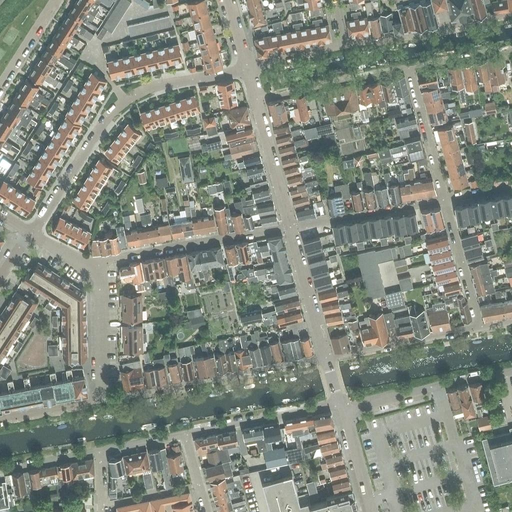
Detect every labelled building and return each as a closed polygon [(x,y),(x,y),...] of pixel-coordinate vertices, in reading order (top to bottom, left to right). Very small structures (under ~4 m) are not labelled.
[(77,0),(76,3),(95,15),(99,17),(101,14),(98,10),(96,9),(99,4),(92,0),(77,0)] [(133,0),(147,9),(153,7),(151,6),(142,0),(133,0)] [(189,7),(191,15),(208,11),(204,0),(195,0),(186,3),(187,8),(189,7)] [(257,0),(247,3),(250,14),(264,10),(261,0),(257,0)] [(322,5),(320,0),(296,0),(298,3),(304,2),(306,8),(322,5)] [(364,0),(368,17),(372,37),(382,35),(379,16),(373,17),(370,1),(373,0),(364,0)] [(396,0),(404,30),(416,28),(408,0),(396,0)] [(408,0),(416,28),(427,26),(420,0),(408,0)] [(432,0),(420,0),(427,26),(438,23),(434,8),(432,0)] [(447,0),(449,4),(447,5),(451,20),(459,18),(459,19),(463,18),(467,17),(466,16),(474,14),(470,0),(447,0)] [(482,0),(470,0),(474,14),(475,16),(486,13),(484,4),(482,0)] [(507,0),(496,0),(492,1),(495,13),(509,10),(507,0)] [(119,1),(117,5),(126,11),(128,7),(119,1)] [(76,3),(70,13),(82,21),(85,17),(92,21),(95,15),(76,3)] [(126,11),(117,5),(114,10),(123,15),(126,11)] [(395,32),(404,30),(401,20),(392,22),(391,13),(387,13),(386,7),(382,8),(382,5),(379,6),(384,34),(395,32)] [(120,20),(123,15),(114,10),(111,14),(120,20)] [(250,14),(253,25),(253,26),(267,22),(264,10),(250,14)] [(212,25),(208,11),(191,15),(190,16),(192,21),(193,21),(195,29),(212,25)] [(362,18),(360,11),(356,12),(357,19),(360,35),(370,33),(367,17),(362,18)] [(360,35),(357,19),(356,12),(351,12),(352,20),(347,21),(350,37),(360,35)] [(69,26),(66,31),(73,36),(76,30),(83,35),(83,34),(91,39),(93,36),(85,31),(86,29),(80,25),(82,21),(70,13),(63,23),(64,23),(69,26)] [(111,14),(108,18),(117,24),(120,20),(111,14)] [(171,26),(169,16),(163,17),(166,27),(171,26)] [(108,18),(105,23),(114,28),(117,24),(108,18)] [(332,40),(329,24),(323,25),(322,18),(317,19),(322,42),(332,40)] [(312,44),(322,42),(317,19),(312,20),(314,27),(309,28),(312,44)] [(281,21),(277,22),(283,50),(292,48),(289,32),(283,33),(281,21)] [(275,35),(270,36),(273,52),(283,50),(277,22),(273,23),(275,35)] [(304,29),(302,22),(298,23),(302,46),(312,44),(309,28),(304,29)] [(79,40),(73,36),(66,31),(69,26),(64,23),(63,23),(54,37),(70,47),(72,43),(76,45),(79,40)] [(105,23),(103,27),(107,30),(112,33),(114,28),(105,23)] [(292,48),(302,46),(298,23),(293,24),(294,31),(289,32),(292,48)] [(198,43),(215,39),(212,25),(195,29),(190,31),(192,38),(196,37),(198,43)] [(101,39),(107,30),(103,27),(97,36),(101,39)] [(176,34),(175,29),(169,31),(169,30),(163,32),(164,38),(170,37),(170,36),(176,34)] [(269,54),(268,52),(273,52),(270,36),(263,37),(263,38),(255,39),(258,54),(260,56),(269,54)] [(70,47),(54,37),(48,46),(67,59),(71,54),(64,49),(66,45),(70,47)] [(219,52),(215,39),(198,43),(199,48),(200,47),(203,57),(219,52)] [(178,43),(166,46),(170,63),(182,60),(178,43)] [(54,64),(57,59),(72,69),(75,64),(67,59),(48,46),(42,56),(54,64)] [(155,49),(159,66),(170,63),(166,46),(155,49)] [(147,69),(159,66),(155,49),(143,52),(147,69)] [(143,52),(131,55),(136,72),(147,69),(143,52)] [(223,66),(219,52),(203,57),(204,63),(203,64),(204,69),(223,66)] [(124,75),(136,72),(131,55),(120,58),(124,75)] [(52,68),(54,64),(42,56),(36,65),(55,78),(58,73),(52,68)] [(506,80),(505,79),(507,79),(505,71),(503,72),(501,57),(488,60),(492,85),(493,91),(498,91),(497,84),(495,84),(495,82),(506,80)] [(112,77),(124,75),(120,58),(108,61),(112,77)] [(478,80),(484,79),(485,83),(484,83),(485,92),(492,90),(487,61),(475,63),(478,80)] [(477,80),(473,64),(462,66),(467,94),(474,93),(479,92),(476,80),(477,80)] [(55,78),(36,65),(29,75),(42,83),(45,79),(52,83),(55,78)] [(467,101),(460,65),(447,67),(450,82),(451,82),(452,88),(458,88),(460,102),(467,101)] [(422,86),(422,89),(439,86),(436,69),(429,71),(430,73),(419,75),(421,86),(422,86)] [(92,72),(86,83),(100,91),(106,81),(97,76),(92,72)] [(394,81),(397,96),(400,110),(402,115),(407,114),(403,94),(408,93),(404,76),(394,78),(394,81)] [(35,94),(39,88),(27,80),(21,89),(40,101),(48,106),(50,102),(43,97),(44,96),(40,93),(38,96),(35,94)] [(235,92),(233,81),(217,83),(219,95),(235,92)] [(396,97),(397,96),(394,81),(381,84),(385,98),(385,99),(391,98),(392,102),(397,101),(396,97)] [(86,83),(79,93),(94,102),(100,91),(86,83)] [(379,83),(368,85),(372,101),(378,100),(380,107),(386,105),(385,99),(385,98),(383,99),(379,83)] [(65,94),(70,87),(66,84),(61,92),(65,94)] [(354,85),(327,91),(330,101),(324,102),(328,115),(359,109),(359,103),(354,85)] [(361,103),(359,103),(359,109),(362,118),(363,124),(370,123),(368,117),(369,117),(365,102),(372,101),(368,85),(357,87),(361,103)] [(421,89),(424,100),(442,97),(452,98),(454,98),(456,97),(455,94),(452,94),(451,91),(441,93),(439,86),(422,89),(421,89)] [(21,89),(15,98),(27,106),(30,102),(37,106),(40,101),(21,89)] [(237,103),(235,92),(219,95),(221,106),(237,103)] [(79,93),(73,103),(87,112),(94,102),(79,93)] [(195,95),(184,99),(189,114),(200,111),(195,95)] [(304,95),(296,97),(297,103),(298,108),(301,120),(309,118),(304,95)] [(427,111),(445,108),(448,108),(447,106),(448,106),(448,102),(444,103),(442,97),(424,100),(427,111)] [(35,125),(37,122),(31,118),(33,116),(28,113),(31,109),(27,106),(15,98),(9,108),(30,121),(29,122),(35,125)] [(178,118),(189,114),(184,99),(173,102),(178,118)] [(270,115),(286,111),(289,110),(288,105),(284,106),(282,99),(267,103),(270,115)] [(167,121),(178,118),(173,102),(162,106),(167,121)] [(73,103),(67,114),(81,122),(87,112),(73,103)] [(485,105),(486,114),(497,112),(495,103),(485,105)] [(456,105),(452,106),(448,106),(447,106),(448,108),(445,108),(427,111),(430,123),(448,119),(446,112),(457,110),(456,105)] [(157,125),(167,121),(162,106),(151,109),(157,125)] [(252,125),(249,113),(250,111),(249,108),(248,107),(248,106),(227,110),(232,130),(252,125)] [(26,127),(29,122),(30,121),(9,108),(3,117),(19,128),(22,124),(26,127)] [(296,116),(293,116),(294,121),(301,120),(298,108),(294,108),(296,116)] [(481,108),(469,110),(470,117),(483,114),(481,108)] [(157,125),(151,109),(141,113),(146,129),(157,125)] [(288,120),(286,111),(270,115),(273,125),(284,122),(284,121),(288,120)] [(401,136),(407,134),(408,137),(420,133),(418,125),(415,114),(396,119),(401,136)] [(205,127),(216,125),(215,115),(203,118),(205,127)] [(66,116),(60,126),(74,135),(81,125),(66,116)] [(0,129),(2,131),(0,134),(0,136),(6,140),(9,135),(16,139),(22,130),(19,128),(15,125),(3,117),(0,121),(0,129)] [(273,125),(276,135),(291,131),(289,122),(284,122),(273,125)] [(473,122),(465,123),(469,143),(476,142),(473,122)] [(128,123),(120,133),(133,143),(141,134),(128,123)] [(318,137),(328,135),(334,133),(331,123),(316,126),(318,137)] [(438,128),(441,140),(456,136),(453,124),(438,128)] [(216,125),(207,126),(209,135),(218,133),(216,125)] [(255,134),(252,125),(232,130),(232,129),(225,131),(226,132),(225,132),(228,142),(230,146),(255,139),(254,135),(255,134)] [(52,129),(49,134),(53,137),(68,146),(74,135),(60,126),(56,132),(52,129)] [(312,138),(318,137),(316,126),(309,128),(312,138)] [(306,140),(312,138),(309,128),(303,129),(306,140)] [(0,149),(2,146),(9,150),(10,148),(12,144),(6,140),(0,136),(0,134),(2,131),(0,129),(0,149)] [(276,135),(278,144),(293,140),(292,136),(302,133),(301,129),(291,131),(276,135)] [(120,133),(113,142),(125,153),(133,143),(120,133)] [(334,133),(328,135),(330,144),(337,143),(334,133)] [(390,148),(391,153),(423,144),(421,134),(404,138),(406,144),(390,148)] [(460,147),(456,136),(441,140),(444,152),(460,147)] [(53,137),(47,147),(61,156),(68,146),(53,137)] [(281,155),(296,151),(295,146),(306,143),(304,138),(294,141),(293,140),(278,144),(281,155)] [(235,145),(229,147),(231,152),(224,154),(225,160),(232,158),(233,158),(243,156),(259,151),(256,139),(235,145)] [(105,151),(107,153),(104,157),(116,167),(119,163),(118,162),(125,153),(113,142),(105,151)] [(147,147),(151,150),(155,145),(150,142),(147,147)] [(12,144),(10,148),(18,153),(20,149),(12,144)] [(410,159),(426,155),(423,144),(391,153),(392,158),(408,154),(410,159)] [(47,147),(40,157),(55,166),(61,156),(47,147)] [(463,159),(460,147),(444,152),(447,163),(463,159)] [(391,154),(389,148),(379,151),(380,157),(391,154)] [(262,161),(259,151),(243,156),(244,161),(242,162),(242,163),(238,165),(239,167),(262,161)] [(284,166),(300,162),(308,160),(307,155),(301,156),(302,157),(298,158),(297,152),(281,156),(284,166)] [(354,157),(356,165),(360,164),(363,158),(362,155),(354,157)] [(190,156),(179,158),(183,182),(194,180),(190,156)] [(417,159),(419,165),(428,163),(426,156),(417,159)] [(40,157),(34,167),(48,176),(55,166),(40,157)] [(354,158),(342,160),(344,168),(355,166),(354,158)] [(107,178),(113,168),(100,159),(93,170),(107,178)] [(447,163),(451,175),(466,171),(463,159),(447,163)] [(302,171),(300,162),(284,166),(287,176),(302,171)] [(247,172),(249,178),(251,186),(246,187),(247,191),(252,189),(252,190),(269,186),(263,163),(246,167),(247,172)] [(34,167),(27,177),(28,177),(42,186),(48,176),(34,167)] [(416,180),(413,167),(408,168),(408,169),(413,198),(425,196),(421,179),(416,180)] [(305,181),(303,176),(313,174),(312,169),(302,171),(287,176),(289,185),(305,181)] [(405,182),(399,183),(402,200),(413,198),(408,169),(405,170),(405,172),(404,173),(405,182)] [(100,188),(107,178),(93,170),(87,180),(100,188)] [(147,181),(144,171),(138,172),(140,183),(147,181)] [(374,185),(373,180),(371,173),(372,173),(371,172),(371,171),(364,173),(368,189),(363,190),(366,207),(377,205),(374,188),(374,187),(374,185)] [(372,173),(371,173),(373,180),(374,185),(375,185),(379,205),(389,203),(386,185),(380,187),(378,174),(377,174),(376,171),(371,172),(372,173)] [(466,171),(451,175),(454,187),(469,183),(466,171)] [(402,200),(399,183),(392,184),(390,172),(384,173),(386,185),(389,203),(402,200)] [(420,173),(421,179),(425,196),(436,194),(432,177),(425,178),(424,172),(420,173)] [(156,178),(158,187),(168,185),(167,176),(156,178)] [(361,190),(363,190),(361,181),(360,178),(358,179),(358,181),(356,182),(358,188),(356,188),(356,191),(350,192),(354,209),(364,207),(361,190)] [(0,186),(0,197),(5,201),(14,187),(4,180),(0,186)] [(87,180),(80,190),(94,199),(100,188),(87,180)] [(290,187),(292,196),(308,192),(307,190),(306,187),(311,185),(311,186),(318,184),(317,180),(290,187)] [(210,194),(217,193),(215,183),(208,185),(208,188),(210,194)] [(329,214),(345,211),(343,197),(350,196),(348,183),(334,185),(335,191),(332,195),(322,197),(323,206),(328,205),(329,214)] [(272,197),(269,186),(252,190),(254,195),(252,196),(252,198),(253,199),(246,200),(245,197),(241,197),(241,201),(243,205),(256,202),(256,201),(272,197)] [(14,187),(5,201),(15,208),(24,193),(14,187)] [(41,190),(37,187),(33,193),(38,196),(41,190)] [(94,199),(80,190),(74,200),(87,209),(94,199)] [(319,194),(318,190),(312,191),(308,192),(292,196),(295,206),(310,202),(309,197),(319,194)] [(35,200),(24,193),(15,208),(26,214),(35,200)] [(511,194),(502,196),(505,212),(511,210),(511,194)] [(502,196),(490,199),(493,214),(505,212),(502,196)] [(184,235),(194,233),(189,201),(189,199),(185,200),(186,206),(185,206),(187,219),(181,220),(184,235)] [(481,216),(493,214),(490,199),(478,201),(478,203),(481,216)] [(206,231),(203,216),(197,217),(194,200),(189,201),(194,233),(206,231)] [(237,213),(231,214),(235,230),(249,228),(245,216),(243,207),(242,205),(243,205),(241,201),(241,200),(234,202),(237,213)] [(259,213),(260,214),(263,225),(279,222),(273,201),(243,207),(245,216),(251,215),(250,215),(259,213)] [(316,216),(313,203),(295,208),(298,219),(316,216)] [(482,218),(481,216),(478,203),(467,205),(469,220),(482,218)] [(105,205),(101,211),(105,214),(109,208),(105,205)] [(229,231),(235,230),(231,214),(229,207),(226,208),(225,205),(214,207),(215,213),(219,232),(229,230),(229,231)] [(458,223),(469,220),(467,205),(455,207),(458,223)] [(208,215),(203,216),(206,231),(216,229),(212,206),(207,207),(208,215)] [(440,207),(430,209),(435,228),(445,225),(443,218),(440,207)] [(435,228),(430,209),(420,211),(426,231),(435,228)] [(184,235),(181,220),(180,214),(174,215),(173,212),(169,213),(173,237),(184,235)] [(150,213),(145,214),(150,241),(161,239),(158,224),(153,225),(150,213)] [(162,214),(164,223),(158,224),(161,239),(172,237),(167,213),(162,214)] [(416,213),(404,216),(407,232),(419,230),(416,213)] [(145,214),(140,215),(143,227),(137,228),(140,243),(150,241),(145,214)] [(251,215),(245,216),(249,228),(254,227),(251,215)] [(53,231),(63,236),(71,221),(60,216),(53,231)] [(383,234),(394,232),(392,218),(392,216),(380,218),(383,234)] [(404,216),(392,218),(394,232),(395,234),(407,232),(404,216)] [(371,236),(383,234),(380,218),(368,220),(371,236)] [(368,220),(356,222),(359,238),(371,236),(368,220)] [(63,236),(73,242),(81,227),(71,221),(63,236)] [(129,245),(140,243),(137,228),(132,229),(130,221),(125,222),(129,245)] [(356,222),(344,224),(347,240),(359,238),(356,222)] [(333,233),(334,236),(335,243),(347,240),(344,224),(332,227),(333,233)] [(116,227),(117,236),(94,240),(92,246),(93,255),(120,251),(119,246),(127,245),(123,226),(116,227)] [(91,232),(81,227),(73,242),(84,247),(91,232)] [(478,233),(476,233),(472,235),(469,235),(462,237),(465,249),(481,245),(478,233)] [(450,246),(447,235),(426,241),(429,252),(450,246)] [(254,247),(255,251),(285,245),(282,236),(267,239),(268,244),(254,247)] [(304,241),(308,253),(323,248),(319,237),(304,241)] [(252,259),(248,242),(237,244),(241,261),(252,259)] [(258,263),(257,258),(256,257),(255,251),(254,247),(252,242),(248,242),(252,259),(253,264),(258,263)] [(228,268),(228,269),(230,280),(235,279),(232,267),(233,267),(232,263),(239,261),(235,244),(224,246),(228,263),(226,263),(227,268),(228,268)] [(270,254),(272,260),(288,257),(285,245),(255,251),(256,257),(270,254)] [(484,257),(481,245),(465,249),(468,261),(484,257)] [(453,257),(450,246),(429,252),(432,262),(453,257)] [(221,247),(210,249),(213,266),(224,264),(221,247)] [(386,293),(378,262),(393,258),(390,247),(375,251),(375,249),(357,254),(362,274),(368,298),(386,294),(389,307),(405,303),(401,289),(386,293)] [(308,253),(311,264),(326,260),(323,248),(308,253)] [(210,249),(199,251),(204,273),(208,273),(207,267),(213,266),(210,249)] [(204,273),(199,251),(189,253),(192,270),(198,269),(200,277),(204,276),(204,273)] [(187,253),(176,255),(179,272),(180,279),(185,278),(187,289),(195,287),(189,269),(187,253)] [(172,273),(179,272),(176,255),(165,257),(168,274),(168,275),(169,284),(170,285),(174,285),(173,280),(174,280),(172,273)] [(156,276),(162,275),(164,286),(170,285),(169,284),(168,275),(166,274),(163,257),(153,259),(156,276)] [(255,275),(261,274),(291,268),(288,257),(272,260),(274,266),(254,270),(255,275)] [(453,257),(432,262),(434,272),(444,269),(453,267),(456,266),(453,257)] [(505,267),(511,265),(511,261),(511,257),(503,258),(505,267)] [(395,266),(396,266),(407,263),(406,258),(394,260),(395,266)] [(145,278),(156,276),(153,259),(142,261),(145,278)] [(329,272),(326,260),(311,264),(314,276),(329,272)] [(137,283),(138,291),(147,290),(146,284),(145,284),(144,280),(143,278),(140,261),(129,263),(130,266),(120,268),(122,279),(132,277),(132,281),(133,280),(133,281),(139,280),(140,282),(137,283)] [(469,264),(472,274),(490,270),(488,261),(469,264)] [(86,293),(39,263),(34,270),(31,268),(22,281),(62,306),(63,356),(72,365),(77,359),(84,359),(87,356),(86,293)] [(397,272),(409,269),(407,263),(396,266),(397,272)] [(459,278),(456,266),(453,267),(444,269),(434,272),(437,283),(459,278)] [(294,280),(291,268),(261,274),(262,279),(276,276),(277,281),(278,281),(278,282),(277,283),(278,284),(294,280)] [(223,281),(230,280),(228,269),(225,269),(226,273),(220,274),(222,282),(223,282),(223,281)] [(493,279),(492,276),(494,275),(498,274),(497,269),(490,270),(472,274),(474,283),(493,279)] [(317,288),(333,283),(343,281),(342,277),(337,279),(336,277),(331,278),(329,272),(314,276),(317,288)] [(399,279),(400,285),(412,282),(410,276),(399,279)] [(442,291),(444,299),(457,295),(462,294),(458,279),(443,283),(445,290),(442,291)] [(496,289),(493,279),(474,283),(477,293),(496,289)] [(272,287),(271,287),(273,292),(279,291),(280,297),(298,292),(294,280),(278,284),(272,285),(272,287)] [(413,288),(412,282),(400,285),(402,290),(413,288)] [(321,301),(350,294),(349,289),(337,292),(336,287),(318,291),(321,301)] [(507,298),(506,289),(500,290),(505,317),(511,316),(511,298),(507,300),(506,298),(507,298)] [(495,319),(505,317),(500,290),(495,291),(497,302),(492,303),(495,319)] [(0,316),(0,360),(38,302),(25,294),(23,297),(16,292),(0,316)] [(143,320),(142,294),(129,294),(123,294),(123,304),(121,304),(121,311),(123,311),(123,321),(143,320)] [(444,299),(445,303),(453,302),(454,307),(459,305),(464,322),(472,319),(467,303),(466,303),(464,296),(458,298),(457,295),(444,299)] [(486,304),(484,295),(478,296),(485,321),(495,319),(492,303),(486,304)] [(281,300),(284,311),(300,307),(302,306),(299,296),(281,300)] [(343,304),(343,303),(339,304),(338,299),(322,302),(324,313),(351,307),(350,302),(343,304)] [(415,334),(430,331),(425,310),(416,312),(415,306),(409,307),(411,314),(415,334)] [(426,308),(432,331),(451,328),(447,309),(434,311),(433,306),(426,308)] [(286,324),(296,321),(303,319),(303,318),(304,316),(303,313),(302,313),(300,307),(284,311),(280,312),(274,313),(274,314),(272,314),(274,322),(285,319),(286,324)] [(248,322),(252,322),(263,319),(264,319),(261,309),(240,314),(242,324),(248,322)] [(356,319),(355,315),(343,317),(341,311),(325,314),(328,324),(348,321),(356,319)] [(376,342),(381,341),(389,339),(386,327),(395,325),(391,311),(383,313),(383,312),(368,315),(368,316),(364,317),(365,319),(359,321),(365,344),(376,342)] [(205,324),(203,315),(191,318),(193,329),(200,327),(202,325),(205,324)] [(414,334),(412,324),(410,315),(394,319),(398,337),(414,334)] [(264,325),(263,319),(252,322),(252,325),(254,333),(262,363),(264,363),(264,362),(273,361),(268,338),(260,339),(257,326),(264,325)] [(303,319),(296,321),(286,324),(288,329),(293,327),(295,338),(290,339),(294,356),(304,354),(300,339),(298,331),(297,329),(296,323),(304,321),(303,319)] [(356,319),(348,321),(350,326),(350,328),(358,326),(356,319)] [(305,320),(304,321),(296,323),(297,329),(298,331),(307,329),(305,320)] [(331,336),(335,350),(350,346),(345,328),(350,326),(348,321),(328,324),(330,332),(332,336),(331,336)] [(124,352),(144,352),(143,341),(147,341),(146,333),(143,333),(143,325),(124,326),(124,335),(122,335),(122,342),(124,342),(124,352)] [(282,329),(278,330),(285,358),(294,356),(290,339),(284,340),(282,329)] [(253,365),(262,363),(254,333),(251,334),(252,339),(247,340),(253,365)] [(243,349),(235,351),(238,367),(253,365),(247,340),(246,334),(240,335),(243,349)] [(267,337),(268,338),(273,361),(283,358),(279,340),(273,341),(272,335),(267,337)] [(300,339),(304,354),(314,353),(310,337),(300,339)] [(227,338),(223,339),(228,369),(237,368),(233,351),(229,352),(228,347),(229,347),(227,338)] [(218,340),(220,353),(216,354),(219,371),(228,369),(223,339),(218,340)] [(201,343),(203,356),(207,374),(217,372),(213,354),(208,355),(205,342),(201,343)] [(180,358),(181,361),(184,378),(195,376),(192,359),(191,354),(189,345),(183,347),(185,357),(180,358)] [(168,381),(174,380),(182,379),(178,362),(177,362),(176,357),(168,359),(166,352),(163,352),(163,356),(163,357),(165,365),(168,381)] [(197,376),(207,374),(203,356),(194,358),(197,376)] [(168,381),(165,365),(163,357),(153,359),(154,362),(155,367),(153,367),(157,383),(168,381)] [(121,374),(124,390),(145,386),(140,360),(122,364),(124,373),(121,374)] [(157,383),(153,367),(155,367),(154,362),(143,364),(146,385),(157,383)] [(12,370),(4,364),(1,369),(9,374),(12,370)] [(0,374),(6,379),(9,374),(1,369),(0,370),(0,374)] [(0,411),(88,394),(84,377),(0,393),(0,411)] [(481,383),(470,385),(476,406),(486,404),(481,383)] [(458,387),(464,411),(465,416),(476,413),(468,385),(458,387)] [(453,414),(464,411),(458,387),(446,390),(448,397),(453,414)] [(313,416),(307,417),(308,425),(315,423),(316,430),(333,427),(335,426),(331,412),(313,416)] [(478,418),(477,418),(478,423),(480,430),(492,427),(490,422),(489,415),(482,417),(478,418)] [(299,448),(285,451),(288,464),(293,462),(304,460),(299,435),(299,434),(310,432),(308,425),(307,417),(285,421),(288,432),(292,431),(293,436),(296,435),(299,448)] [(279,423),(263,426),(267,450),(272,449),(271,441),(282,439),(279,423)] [(263,425),(243,429),(245,444),(257,442),(259,452),(263,451),(267,450),(263,426),(263,425)] [(316,430),(311,432),(312,434),(318,433),(320,443),(336,438),(336,436),(337,435),(336,432),(335,431),(333,427),(316,430)] [(511,427),(509,428),(510,431),(511,432),(482,439),(494,485),(511,480),(511,427)] [(202,437),(194,439),(198,455),(207,453),(210,466),(206,467),(210,479),(225,475),(225,476),(233,474),(231,468),(224,470),(222,462),(231,460),(227,447),(239,445),(236,430),(217,434),(202,437)] [(311,445),(304,447),(305,453),(313,449),(321,447),(322,454),(339,449),(339,448),(340,447),(339,443),(338,443),(336,438),(320,443),(311,445)] [(267,450),(263,451),(267,468),(288,464),(285,451),(285,449),(283,440),(273,442),(275,449),(272,449),(267,450)] [(171,472),(183,470),(180,453),(178,445),(172,446),(174,454),(168,455),(171,472)] [(160,449),(149,451),(152,468),(162,467),(165,480),(164,482),(164,486),(166,487),(166,489),(173,487),(165,448),(160,449)] [(327,462),(321,464),(322,470),(329,468),(328,467),(345,462),(341,450),(340,451),(325,455),(327,462)] [(150,470),(146,451),(123,456),(127,474),(150,470)] [(111,473),(112,474),(110,474),(111,487),(116,487),(116,474),(124,472),(121,457),(115,459),(114,458),(111,458),(110,460),(109,460),(110,468),(110,470),(110,472),(111,473)] [(86,460),(72,463),(73,477),(73,480),(94,475),(94,459),(86,460)] [(61,479),(59,479),(59,480),(60,485),(61,490),(68,488),(66,478),(73,477),(72,463),(59,465),(61,479)] [(345,463),(329,468),(332,479),(348,474),(345,463)] [(40,469),(31,471),(28,471),(30,479),(31,486),(50,483),(49,478),(59,476),(57,466),(40,469)] [(29,479),(25,480),(23,472),(12,474),(16,493),(24,491),(24,494),(32,493),(29,479)] [(151,472),(143,473),(146,489),(154,487),(151,472)] [(292,474),(263,483),(270,511),(272,511),(281,510),(281,511),(358,511),(352,489),(335,494),(330,495),(326,496),(327,500),(311,504),(310,501),(300,503),(292,474)] [(348,476),(332,481),(335,492),(351,487),(348,476)] [(225,478),(210,482),(213,492),(233,486),(242,484),(240,479),(227,483),(225,478)] [(2,483),(0,482),(0,506),(10,505),(7,489),(6,481),(2,482),(2,483)] [(57,493),(48,495),(48,499),(62,496),(61,490),(60,485),(56,485),(57,493)] [(233,486),(213,492),(216,502),(231,498),(239,495),(238,490),(235,491),(233,486)] [(316,486),(308,488),(311,500),(320,498),(317,489),(316,486)] [(327,487),(317,489),(320,498),(326,496),(330,495),(327,487)] [(165,511),(162,498),(150,500),(152,511),(165,511)] [(231,498),(216,502),(218,511),(239,506),(238,502),(232,503),(231,498)] [(152,511),(150,500),(137,503),(139,511),(152,511)] [(174,511),(191,511),(195,511),(192,501),(188,502),(173,507),(174,511)]
